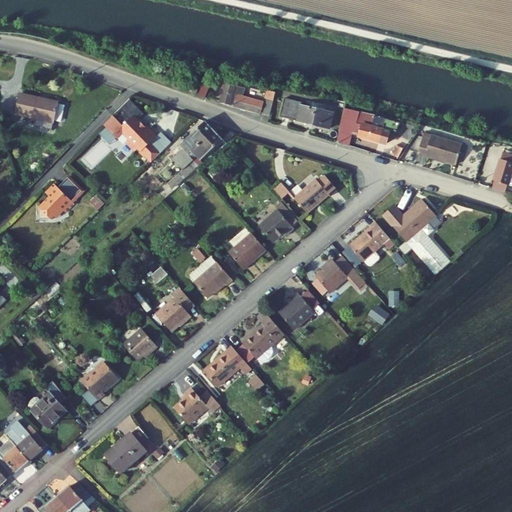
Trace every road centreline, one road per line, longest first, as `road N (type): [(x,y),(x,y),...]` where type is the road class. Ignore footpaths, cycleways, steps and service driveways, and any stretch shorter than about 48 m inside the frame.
road 1 (residential): [(3,511),(394,171)]
road 2 (residential): [(135,84),(394,171)]
road 3 (residential): [(135,84),(0,223)]
road 4 (residential): [(0,41),(135,84)]
